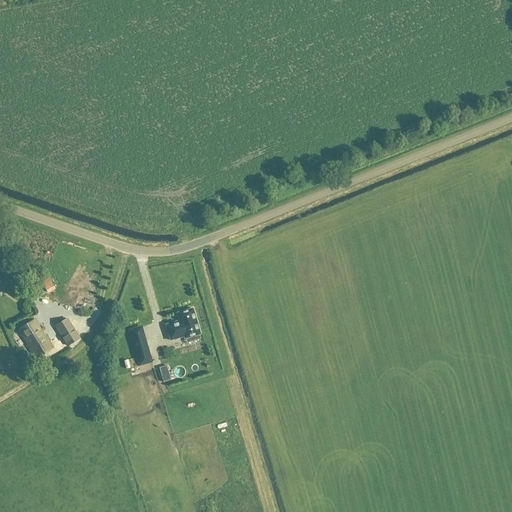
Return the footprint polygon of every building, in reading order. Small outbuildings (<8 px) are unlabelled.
[(41,282),(48,294),(56,289),(49,278),(41,282)] [(183,338),(184,341),(200,336),(193,309),(177,314),(179,322),(165,326),(170,342),(183,338)] [(35,359),(53,348),(46,337),(45,337),(38,326),(39,326),(35,319),(17,330),(35,359)] [(67,319),(55,326),(61,335),(68,346),(79,339),(72,328),(67,319)] [(141,327),(129,331),(139,366),(152,363),(141,327)] [(160,368),(162,375),(169,373),(167,366),(160,368)]
